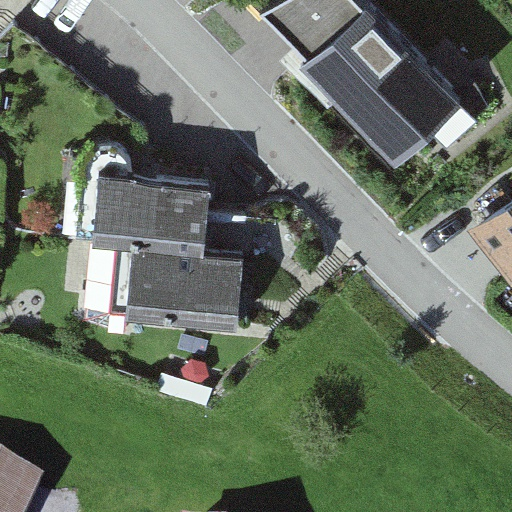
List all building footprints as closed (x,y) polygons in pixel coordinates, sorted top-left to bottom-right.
[(292,0),(261,16),(395,164),(453,107),(347,0),(292,0)] [(89,260),(131,264),(244,276),(248,238),(207,233),(210,203),(127,198),(126,184),(116,172),(100,168),(83,173),(75,187),(73,203),(94,206),(89,260)] [(511,215),(470,247),(511,304),(511,215)] [(244,276),(131,264),(126,323),(241,334),(244,276)] [(0,511),(33,511),(0,495),(0,511)]
